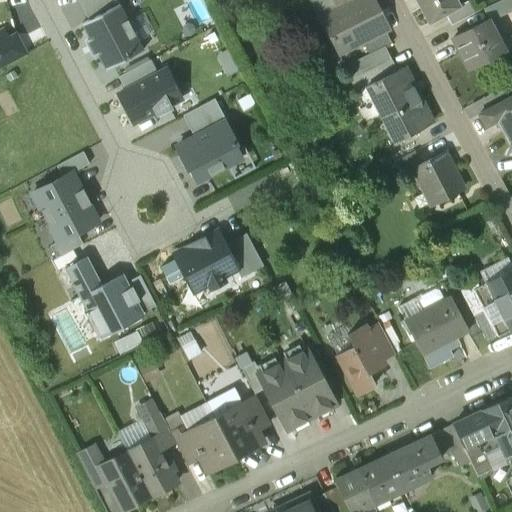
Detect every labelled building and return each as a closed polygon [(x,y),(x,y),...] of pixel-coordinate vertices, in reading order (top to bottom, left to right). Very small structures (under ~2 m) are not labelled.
[(77,0),(88,20),(118,5),(115,0),(77,0)] [(311,0),(319,14),(348,0),(347,0),(311,0)] [(390,31),(374,0),(348,0),(319,14),(340,56),(364,44),(385,33),(390,31)] [(413,0),(420,11),(421,10),(428,23),(445,14),(458,7),(458,6),(459,5),(456,0),(413,0)] [(511,0),(502,0),(489,6),(495,19),(511,10),(511,0)] [(458,7),(445,14),(451,25),(474,13),(467,1),(459,5),(458,6),(458,7)] [(88,20),(81,24),(89,40),(86,41),(94,56),(97,54),(105,70),(143,51),(119,4),(118,5),(88,20)] [(489,20),(454,38),(470,70),(501,53),(494,39),(497,37),(489,20)] [(3,26),(0,27),(0,67),(26,53),(14,31),(8,34),(3,26)] [(385,33),(364,44),(369,54),(384,47),(390,43),(385,33)] [(369,54),(354,62),(367,87),(376,83),(397,72),(384,47),(369,54)] [(226,49),(216,54),(226,76),(237,71),(226,49)] [(150,60),(118,77),(125,90),(157,74),(150,60)] [(431,123),(403,69),(397,72),(376,83),(384,100),(377,104),(396,141),(431,123)] [(157,74),(125,90),(118,94),(133,123),(155,111),(157,115),(171,108),(169,106),(180,100),(165,70),(157,74)] [(511,98),(480,115),(487,128),(498,122),(511,147),(511,98)] [(226,121),(214,99),(182,116),(194,137),(223,121),(224,122),(226,121)] [(235,144),(224,122),(223,121),(194,137),(176,146),(180,155),(177,156),(184,171),(190,168),(197,182),(241,159),(233,145),(235,144)] [(72,172),(72,173),(89,164),(83,152),(56,166),(62,177),(72,172)] [(414,152),(393,162),(400,176),(410,170),(420,164),(414,152)] [(420,164),(410,170),(423,194),(430,191),(435,201),(461,188),(444,153),(420,164)] [(44,218),(86,196),(82,189),(81,190),(72,173),(72,172),(62,177),(31,194),(44,218)] [(90,204),(86,196),(44,218),(57,242),(57,243),(76,233),(97,222),(89,205),(90,204)] [(224,245),(217,231),(173,254),(193,292),(208,285),(210,289),(225,281),(222,277),(236,270),(237,269),(224,245)] [(82,244),(76,233),(57,243),(57,242),(49,246),(56,258),(82,244)] [(237,269),(236,270),(240,277),(262,266),(245,234),(224,245),(237,269)] [(127,282),(122,273),(101,284),(86,256),(63,268),(86,312),(84,313),(96,336),(98,335),(100,339),(145,316),(143,312),(127,282)] [(511,270),(474,291),(482,306),(494,299),(510,330),(511,332),(511,331),(511,270)] [(127,282),(143,312),(155,306),(139,275),(127,282)] [(450,299),(441,304),(443,308),(452,303),(450,299)] [(510,330),(494,299),(482,306),(498,336),(510,330)] [(441,304),(405,322),(421,352),(447,338),(449,342),(467,332),(452,303),(443,308),(441,304)] [(394,354),(378,322),(366,328),(383,360),(394,354)] [(365,326),(346,336),(353,348),(337,357),(357,394),(375,384),(368,372),(384,363),(383,360),(366,328),(365,326)] [(447,338),(421,352),(423,356),(449,342),(447,338)] [(335,405),(306,348),(281,361),(311,418),(335,405)] [(281,361),(257,374),(287,430),(311,418),(281,361)] [(255,396),(241,404),(255,431),(255,430),(269,423),(255,396)] [(511,397),(511,396),(452,425),(476,475),(511,457),(511,397)] [(241,404),(214,418),(235,457),(262,443),(255,430),(255,431),(241,404)] [(159,412),(142,421),(151,439),(158,436),(164,448),(174,442),(169,432),(170,432),(159,412)] [(189,431),(187,432),(200,457),(207,471),(235,457),(214,418),(189,431)] [(189,431),(185,424),(170,432),(169,432),(174,442),(186,464),(200,457),(187,432),(189,431)] [(462,447),(451,425),(440,431),(451,452),(462,447)] [(432,435),(386,456),(403,491),(431,476),(426,464),(442,457),(432,435)] [(151,439),(127,452),(150,496),(177,482),(163,456),(165,449),(164,448),(158,436),(151,439)] [(96,445),(76,456),(93,488),(106,481),(98,467),(105,463),(96,445)] [(105,463),(98,467),(106,481),(122,511),(150,496),(127,452),(105,463)] [(386,456),(334,481),(337,488),(348,511),(360,511),(403,491),(386,456)] [(348,511),(337,488),(324,494),(333,511),(348,511)] [(309,493),(272,511),(318,511),(312,499),(309,493)] [(333,511),(324,494),(312,499),(318,511),(333,511)]
